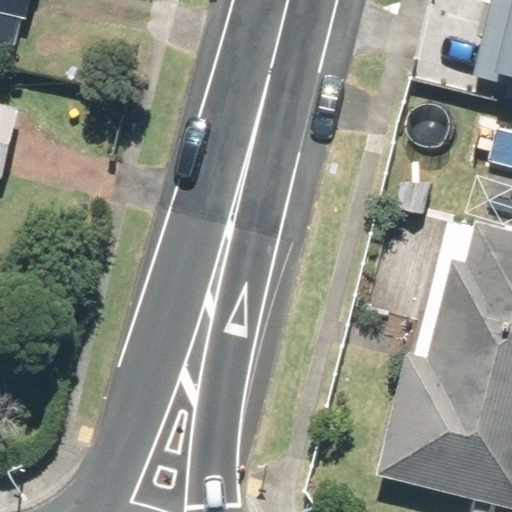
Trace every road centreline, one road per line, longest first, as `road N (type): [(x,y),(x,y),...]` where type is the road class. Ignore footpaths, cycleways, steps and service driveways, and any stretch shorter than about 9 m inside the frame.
road 1 (residential): [(218,296),(294,0)]
road 2 (residential): [(108,511),(218,296)]
road 3 (residential): [(218,296),(211,511)]
